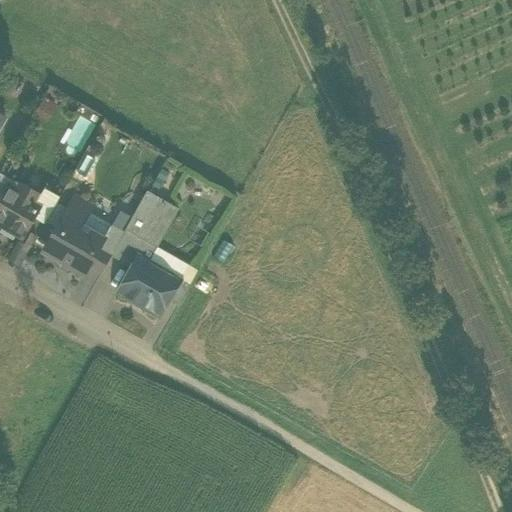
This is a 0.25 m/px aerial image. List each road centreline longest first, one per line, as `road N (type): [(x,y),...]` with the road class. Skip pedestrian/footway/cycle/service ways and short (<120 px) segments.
road 1 (track): [(497,511),(275,0)]
road 2 (track): [(415,511),(151,359)]
road 3 (residential): [(0,276),(151,359)]
